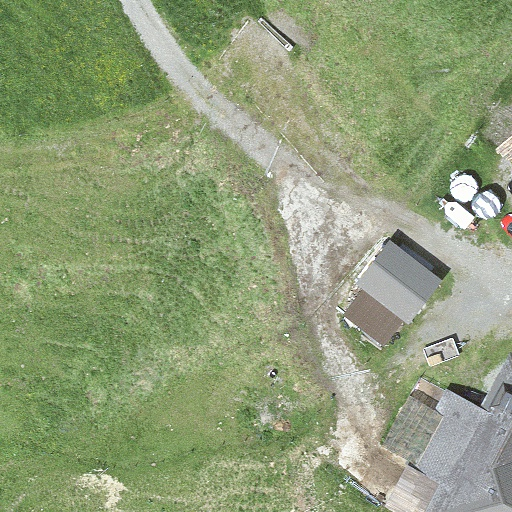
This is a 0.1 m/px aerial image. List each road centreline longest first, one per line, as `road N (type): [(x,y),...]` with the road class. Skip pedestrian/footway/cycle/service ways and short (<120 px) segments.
road 1 (track): [(232,121),(311,175),(511,283)]
road 2 (track): [(0,154),(191,136),(232,121)]
road 3 (track): [(232,121),(201,94),(134,0)]
